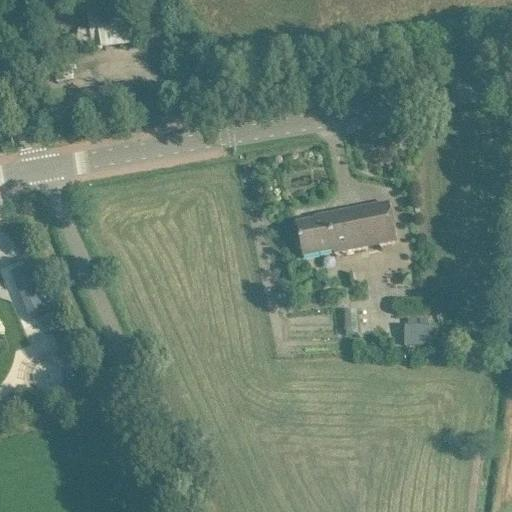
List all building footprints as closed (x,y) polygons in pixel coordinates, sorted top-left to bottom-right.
[(47,29),(32,6),(19,15),(33,37),(47,29)] [(111,52),(110,39),(122,38),(121,22),(98,22),(99,53),(111,52)] [(138,38),(126,34),(123,47),(135,51),(138,38)] [(137,113),(132,83),(50,98),(56,129),(87,123),(88,128),(124,123),(123,115),(137,113)] [(296,225),(303,259),(333,253),(334,256),(397,244),(389,204),(326,217),(327,219),(296,225)] [(31,281),(17,287),(31,320),(45,314),(31,281)] [(352,315),(353,338),(365,338),(364,315),(352,315)] [(406,328),(405,348),(433,348),(433,329),(406,328)] [(9,402),(0,403),(0,422),(12,421),(9,402)]
